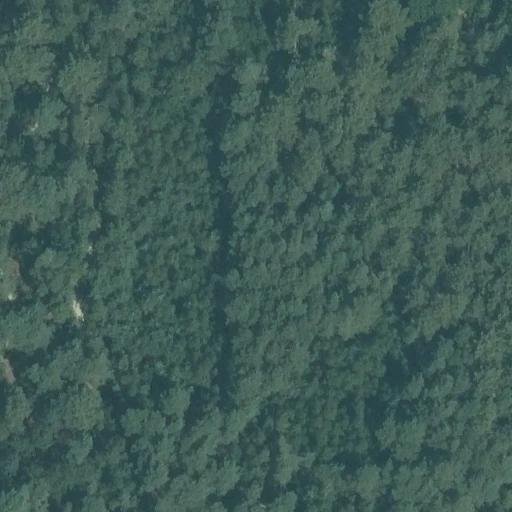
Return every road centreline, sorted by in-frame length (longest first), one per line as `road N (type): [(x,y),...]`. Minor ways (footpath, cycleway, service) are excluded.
road 1 (unknown): [(344,511),(190,390),(84,337),(73,302),(98,236),(89,139),(117,55),(114,20),(90,0)]
road 2 (track): [(55,511),(0,351)]
